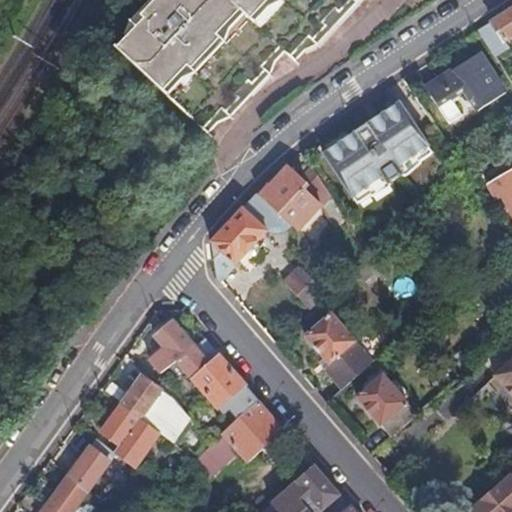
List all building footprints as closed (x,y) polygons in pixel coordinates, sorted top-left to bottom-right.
[(156,0),(140,17),(144,21),(117,49),(164,95),(203,132),(222,112),(226,116),(240,100),(237,97),(249,84),(252,87),(266,72),(263,69),(281,50),(291,59),(310,39),(313,42),(326,28),(323,25),(336,13),(339,15),(352,0),(156,0)] [(511,11),(481,32),(503,66),(510,63),(506,56),(509,54),(503,44),(511,38),(511,11)] [(482,56),(428,91),(451,126),(464,117),(453,101),(465,92),(479,114),(507,96),(482,56)] [(360,137),(358,135),(326,158),(355,199),(386,179),(391,185),(404,176),(399,169),(430,148),(401,106),(369,128),(370,130),(369,130),(365,131),(363,132),(363,133),(362,136),(360,137)] [(270,189),(262,198),(300,235),(324,210),(307,193),(311,189),(304,183),(291,170),(271,191),(270,189)] [(315,171),(304,183),(311,189),(307,193),(324,210),(334,200),(315,171)] [(511,181),(509,183),(506,177),(489,186),(497,201),(503,198),(511,214),(511,181)] [(269,234),(245,210),(213,244),(223,254),(215,262),(218,279),(222,284),(237,268),(269,234)] [(379,271),(372,264),(358,275),(365,283),(379,271)] [(326,297),(301,270),(285,284),(310,311),(326,297)] [(330,367),(325,371),(344,392),(375,364),(334,317),(307,340),(330,367)] [(174,323),(156,338),(179,365),(197,350),(174,323)] [(197,350),(179,365),(207,397),(235,373),(221,358),(207,341),(197,350)] [(511,364),(497,377),(507,388),(510,385),(511,386),(511,364)] [(232,412),(242,424),(263,406),(248,388),(235,373),(207,397),(225,418),(232,412)] [(385,376),(358,400),(382,427),(408,405),(385,376)] [(143,379),(123,407),(141,420),(174,444),(192,421),(174,402),(143,379)] [(418,416),(408,405),(382,427),(392,439),(398,433),(418,416)] [(287,433),(263,406),(242,424),(212,449),(194,465),(179,477),(189,489),(235,450),(249,466),(287,433)] [(103,434),(121,446),(141,420),(123,407),(103,434)] [(114,454),(98,441),(71,478),(71,479),(89,493),(105,470),(110,464),(108,462),(114,454)] [(316,467),(297,484),(288,490),(270,507),(274,511),(325,511),(343,497),(316,467)] [(498,487),(470,511),(511,511),(511,476),(498,487)] [(28,495),(18,508),(23,511),(93,511),(96,509),(84,500),(89,493),(71,479),(48,509),(28,495)]
